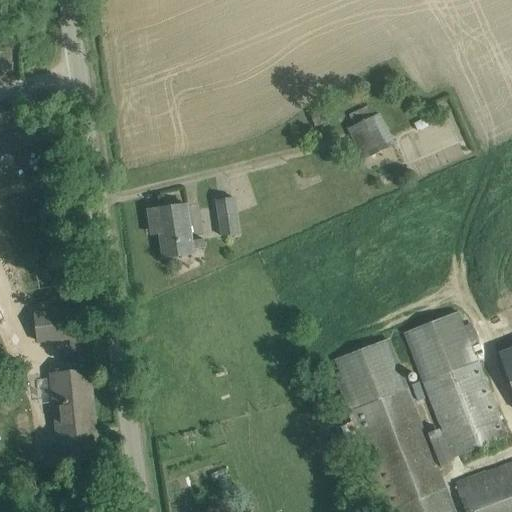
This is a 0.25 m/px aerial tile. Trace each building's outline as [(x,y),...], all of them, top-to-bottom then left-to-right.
[(0,108),(0,156),(48,138),(31,96),(0,108)] [(371,104),(348,114),(354,127),(349,129),(365,159),(380,152),(394,144),(379,115),(376,116),(371,104)] [(325,108),(308,113),(312,126),(329,121),(325,108)] [(426,117),(414,123),(418,132),(430,126),(426,117)] [(216,202),(221,235),(239,233),(234,199),(216,202)] [(187,206),(148,211),(150,227),(159,226),(163,259),(194,255),(193,250),(205,248),(204,240),(192,241),(187,206)] [(35,314),(38,342),(66,339),(86,337),(83,309),(63,311),(35,314)] [(459,313),(406,333),(455,458),(507,438),(476,357),(483,354),(472,324),(464,327),(459,313)] [(387,341),(335,360),(394,511),(453,511),(436,467),(452,461),(439,430),(424,436),(387,341)] [(511,349),(499,354),(511,389),(511,349)] [(89,371),(49,376),(57,448),(44,449),(46,467),(98,461),(89,371)] [(419,383),(411,386),(418,402),(425,400),(419,383)] [(511,511),(511,462),(455,484),(465,511),(511,511)]
